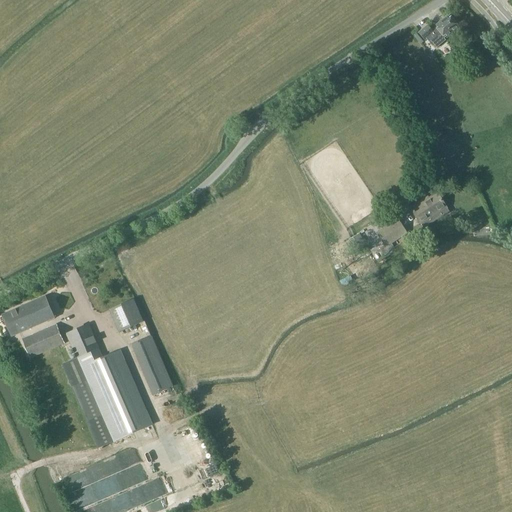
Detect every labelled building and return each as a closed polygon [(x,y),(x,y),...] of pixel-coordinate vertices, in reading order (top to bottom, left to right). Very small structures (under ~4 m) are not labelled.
[(448,16),(424,36),(429,42),(436,36),(436,35),(440,31),(445,37),(457,27),(456,25),(457,24),(455,21),(453,21),(448,16)] [(410,207),(424,228),(450,212),(437,192),(430,197),(429,195),(410,207)] [(398,220),(377,233),(385,246),(380,248),(384,256),(409,241),(406,235),(407,234),(398,220)] [(355,236),(347,241),(359,256),(366,252),(355,236)] [(45,297),(3,315),(12,337),(55,319),(45,297)] [(136,300),(111,310),(119,333),(145,322),(136,300)] [(56,325),(22,340),(30,359),(65,344),(56,325)] [(89,325),(66,335),(77,358),(99,349),(89,325)] [(152,336),(133,344),(154,394),(173,386),(152,336)] [(77,358),(62,365),(98,449),(153,425),(140,396),(120,349),(103,357),(99,349),(77,358)]
